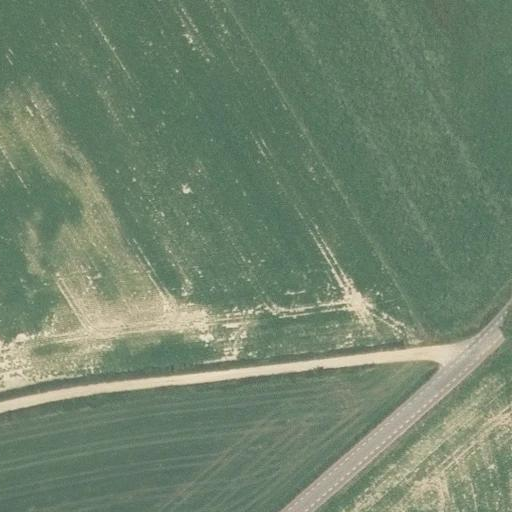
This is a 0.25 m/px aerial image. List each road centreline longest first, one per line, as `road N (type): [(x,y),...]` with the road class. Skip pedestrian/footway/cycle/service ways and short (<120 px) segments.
road 1 (track): [(477,352),(164,381),(0,408)]
road 2 (tertiary): [(297,511),(511,314)]
